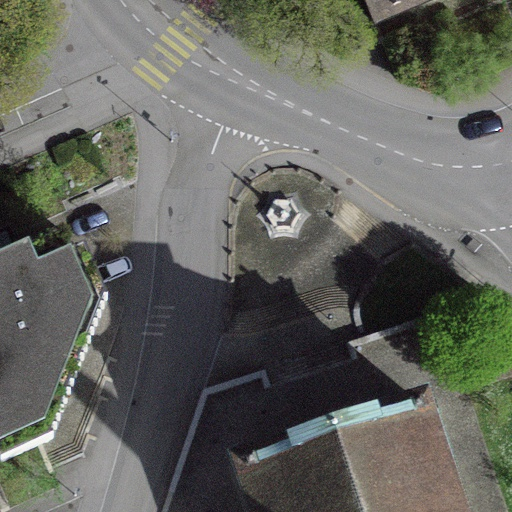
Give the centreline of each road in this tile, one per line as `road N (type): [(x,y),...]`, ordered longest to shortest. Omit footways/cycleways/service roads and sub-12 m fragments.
road 1 (residential): [(130,511),(185,299),(201,181),(252,86)]
road 2 (residential): [(504,155),(427,160),(252,86)]
road 3 (residential): [(155,19),(0,100)]
